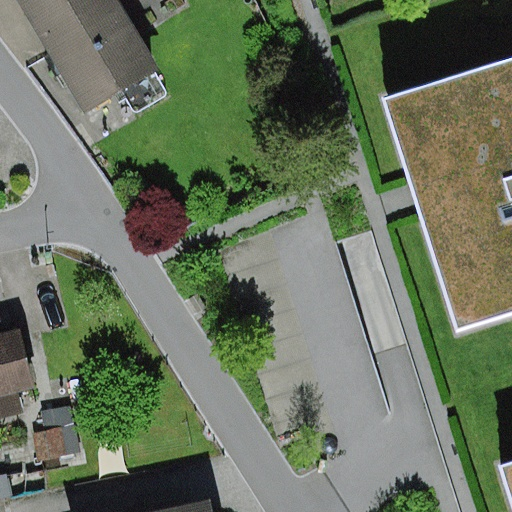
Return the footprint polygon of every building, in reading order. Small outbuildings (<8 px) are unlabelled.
[(11,0),(83,114),(156,68),(113,0),(11,0)] [(511,59),(388,98),(413,178),(418,195),(425,216),(461,331),(511,315),(511,59)] [(0,316),(0,418),(23,413),(17,392),(35,387),(19,330),(5,334),(0,316)] [(70,408),(42,413),(45,432),(31,435),(37,461),(79,453),(70,408)] [(511,465),(499,469),(511,509),(511,465)] [(6,475),(0,475),(0,499),(11,497),(6,475)]
